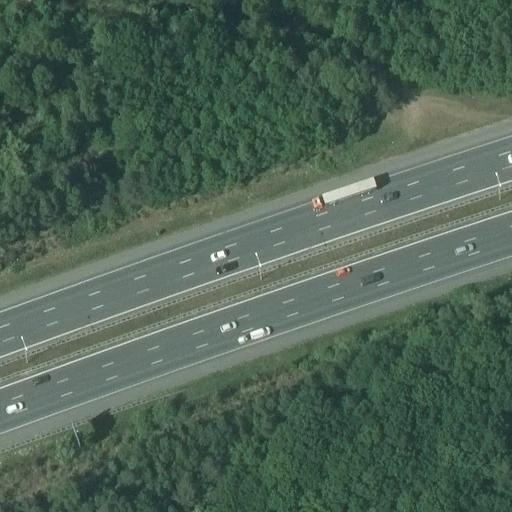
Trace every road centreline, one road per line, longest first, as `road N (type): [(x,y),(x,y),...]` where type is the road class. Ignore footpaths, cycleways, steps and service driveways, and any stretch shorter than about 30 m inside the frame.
road 1 (motorway): [(511,160),(0,338)]
road 2 (motorway): [(0,413),(511,235)]
